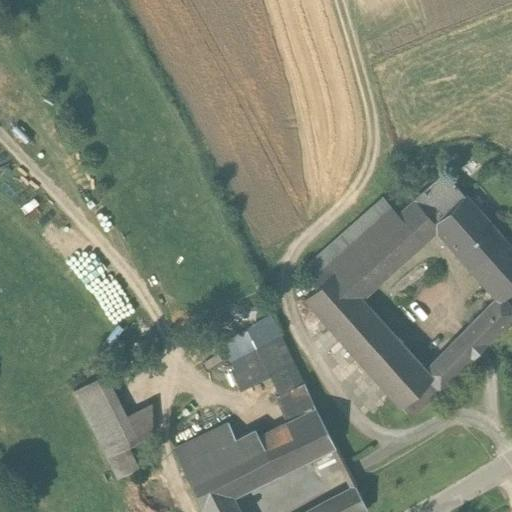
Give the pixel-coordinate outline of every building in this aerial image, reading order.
[(0,4),(0,26),(8,23),(0,4)] [(444,174),(412,202),(431,224),(463,195),(444,174)] [(511,290),(511,249),(463,195),(431,224),(436,229),(497,297),(501,301),(503,299),(511,290)] [(382,200),(300,271),(315,288),(335,270),(396,216),(382,200)] [(431,224),(412,202),(398,214),(423,241),(436,229),(431,224)] [(396,216),(335,270),(360,296),(423,241),(398,214),(396,216)] [(424,370),(359,297),(360,296),(335,270),(315,288),(303,298),(399,407),(428,380),(430,378),(424,370)] [(497,297),(454,339),(472,357),(511,316),(511,308),(503,299),(501,301),(497,297)] [(242,304),(199,325),(210,347),(224,340),(246,329),(253,326),(242,304)] [(303,381),(271,316),(253,326),(246,329),(256,350),(269,376),(278,393),(303,381)] [(246,329),(224,340),(235,361),(256,350),(246,329)] [(454,339),(424,370),(430,378),(428,380),(438,390),(472,357),(454,339)] [(235,361),(228,365),(240,390),(269,376),(256,350),(235,361)] [(138,440),(104,373),(73,389),(108,458),(117,477),(138,467),(127,445),(138,440)] [(428,380),(399,407),(410,418),(438,390),(428,380)] [(278,393),(276,394),(287,421),(314,408),(303,381),(278,393)] [(287,421),(258,436),(261,441),(275,470),(310,453),(331,442),(314,408),(287,421)] [(227,421),(172,448),(187,477),(261,441),(258,436),(255,432),(252,431),(246,432),(234,438),(227,421)] [(261,441),(187,477),(203,511),(225,511),(234,507),(227,493),(275,470),(261,441)] [(331,442),(310,453),(322,476),(343,465),(331,442)] [(355,487),(307,511),(364,511),(367,511),(355,487)]
